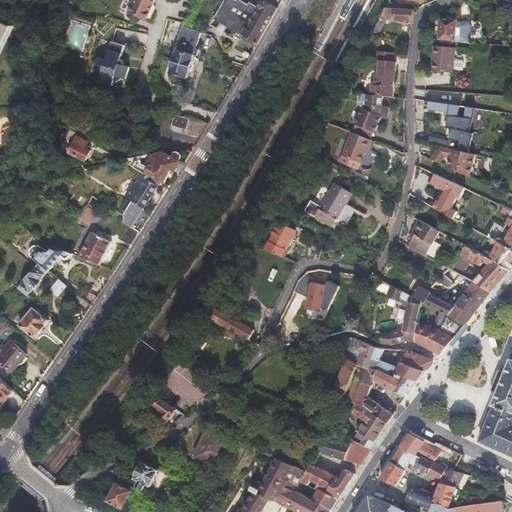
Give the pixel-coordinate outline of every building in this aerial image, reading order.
[(132,0),(127,12),(148,20),(156,0),(132,0)] [(240,39),(255,47),(272,17),(276,8),(262,1),(258,8),(260,9),(259,10),(245,3),(244,5),(235,0),(234,2),(231,0),(223,0),(212,19),(241,36),(240,39)] [(498,2),(496,9),(507,11),(508,4),(498,2)] [(411,21),(413,10),(384,8),(374,30),(378,32),(383,22),(385,22),(386,19),(411,21)] [(440,18),(437,39),(453,41),(467,42),(469,25),(467,23),(455,21),(455,20),(440,18)] [(0,21),(0,45),(9,26),(0,21)] [(197,50),(202,34),(202,33),(190,30),(185,46),(178,44),(169,73),(187,78),(194,56),(197,57),(199,51),(197,50)] [(111,45),(96,41),(86,81),(100,85),(101,82),(104,82),(107,80),(115,82),(120,63),(113,61),(111,58),(108,56),(111,45)] [(435,70),(453,72),(453,70),(454,59),(455,48),(434,46),(432,60),(436,61),(435,70)] [(372,95),(382,96),(392,97),(396,62),(393,61),(394,53),(377,50),(376,59),(380,59),(377,77),(375,77),(374,83),(371,83),(370,95),(372,95)] [(463,60),(454,59),(453,70),(464,70),(465,62),(463,60)] [(346,87),(343,94),(353,94),(352,83),(348,83),(346,87)] [(430,90),(430,101),(459,102),(460,91),(430,90)] [(370,95),(365,95),(365,106),(363,110),(360,109),(353,124),(373,133),(381,118),(387,118),(388,108),(381,107),(382,96),(372,95),(370,95)] [(469,133),(472,115),(471,108),(463,107),(462,118),(455,116),(456,106),(425,101),(423,108),(444,112),(444,115),(448,116),(446,127),(451,129),(469,133)] [(173,117),(170,127),(184,130),(186,121),(173,117)] [(428,137),(427,144),(441,147),(453,150),(469,153),(473,134),(469,133),(451,129),(448,141),(428,137)] [(371,141),(352,133),(343,156),(359,163),(363,154),(365,149),(367,150),(371,141)] [(79,137),(71,150),(87,160),(93,151),(87,148),(90,143),(79,137)] [(441,147),(435,155),(431,160),(440,164),(444,158),(450,160),(453,150),(441,147)] [(450,160),(449,168),(471,177),(476,155),(469,153),(453,150),(450,160)] [(142,171),(160,181),(164,183),(169,173),(167,172),(170,168),(177,172),(183,163),(179,160),(181,157),(176,151),(174,151),(171,156),(163,152),(154,152),(150,160),(149,160),(146,166),(140,162),(141,160),(140,155),(131,157),(119,160),(139,170),(142,171)] [(127,224),(138,232),(147,218),(150,214),(143,209),(160,181),(142,171),(137,178),(135,182),(136,183),(129,195),(134,198),(124,214),(124,222),(127,224)] [(438,199),(434,207),(456,218),(460,210),(455,207),(460,197),(462,198),(467,189),(437,173),(433,182),(446,189),(441,200),(438,199)] [(338,221),(336,220),(345,205),(347,207),(353,196),(336,185),(322,209),(311,202),(306,212),(334,229),(338,221)] [(158,195),(161,197),(166,190),(162,188),(158,195)] [(345,205),(336,220),(338,221),(347,207),(345,205)] [(87,207),(79,219),(89,224),(96,213),(87,207)] [(498,238),(496,242),(502,245),(511,250),(511,220),(509,219),(506,224),(511,227),(511,229),(505,241),(498,238)] [(440,233),(419,221),(411,234),(415,236),(408,247),(426,257),(440,233)] [(276,222),(263,248),(281,256),(293,230),(276,222)] [(118,238),(129,246),(138,232),(127,224),(121,234),(118,238)] [(89,234),(99,237),(101,232),(92,228),(89,234)] [(80,257),(98,265),(100,265),(109,241),(99,237),(89,234),(80,256),(80,257)] [(486,252),(483,256),(511,271),(511,269),(511,250),(502,245),(496,242),(492,240),(490,244),(496,247),(491,255),(486,252)] [(31,255),(40,263),(50,252),(38,246),(38,247),(34,247),(31,251),(31,255)] [(54,246),(53,248),(50,252),(40,263),(50,272),(55,266),(58,269),(66,260),(68,262),(71,260),(74,254),(54,246)] [(473,283),(493,294),(509,273),(511,271),(483,256),(465,246),(460,256),(484,269),(473,283)] [(450,256),(447,262),(454,267),(458,260),(450,256)] [(19,288),(29,297),(50,272),(40,263),(19,288)] [(100,265),(98,265),(95,273),(108,278),(113,271),(100,265)] [(246,268),(241,266),(237,272),(242,275),(246,268)] [(382,271),(378,279),(385,283),(389,275),(382,271)] [(442,275),(437,280),(446,288),(451,283),(442,275)] [(333,309),(340,283),(330,281),(329,284),(304,277),(300,291),(311,294),(306,314),(320,318),(323,306),(333,309)] [(59,299),(69,288),(61,281),(51,292),(59,299)] [(465,294),(481,306),(492,293),(473,283),(465,294)] [(382,333),(380,343),(393,344),(406,341),(413,341),(417,323),(421,301),(412,296),(392,286),(387,297),(396,301),(398,298),(408,303),(403,330),(395,329),(394,334),(382,333)] [(417,286),(412,296),(421,301),(449,316),(466,324),(475,314),(457,304),(454,307),(436,298),(429,294),(429,293),(417,286)] [(457,304),(475,314),(475,313),(481,306),(465,294),(457,304)] [(79,308),(85,313),(89,306),(77,295),(70,304),(75,309),(79,308)] [(33,307),(19,324),(33,337),(48,320),(33,307)] [(207,318),(250,339),(255,329),(213,309),(207,318)] [(417,323),(413,341),(440,356),(466,324),(449,316),(439,331),(431,327),(417,323)] [(351,341),(350,337),(330,341),(331,346),(351,341)] [(376,370),(376,368),(379,360),(383,349),(378,349),(358,339),(355,348),(364,351),(358,364),(361,366),(376,370)] [(316,349),(331,346),(330,341),(317,344),(315,344),(316,349)] [(12,342),(0,358),(0,360),(14,370),(20,361),(22,362),(27,355),(25,354),(26,352),(12,342)] [(349,361),(358,364),(364,351),(355,348),(354,348),(352,347),(349,349),(344,359),(349,361)] [(285,359),(290,349),(278,352),(274,354),(285,359)] [(402,361),(424,371),(431,361),(409,351),(407,353),(404,359),(402,361)] [(379,360),(376,368),(418,381),(424,371),(402,361),(404,359),(400,358),(395,365),(379,360)] [(347,394),(358,364),(349,361),(337,390),(347,394)] [(511,362),(510,369),(508,372),(499,369),(493,387),(502,390),(496,406),(483,441),(505,449),(503,452),(511,456),(511,362)] [(418,381),(376,368),(376,370),(361,366),(356,380),(371,386),(376,381),(395,391),(393,394),(400,397),(397,402),(401,405),(414,386),(418,381)] [(14,390),(0,376),(0,403),(6,397),(7,398),(14,390)] [(357,404),(388,424),(394,415),(366,398),(368,393),(371,386),(356,380),(348,400),(357,404)] [(156,394),(148,405),(152,409),(155,406),(164,413),(161,417),(168,423),(178,411),(156,394)] [(342,460),(359,465),(388,424),(357,404),(348,400),(345,410),(351,414),(352,412),(362,418),(366,421),(360,430),(356,435),(363,440),(361,444),(355,440),(352,445),(342,460)] [(366,421),(362,418),(356,427),(360,430),(366,421)] [(312,436),(305,432),(300,441),(317,450),(322,441),(312,436)] [(455,469),(463,456),(447,448),(436,443),(434,444),(411,432),(402,446),(436,464),(437,462),(444,450),(452,455),(447,464),(449,465),(452,467),(451,468),(455,469)] [(209,434),(198,456),(217,465),(228,443),(209,434)] [(322,441),(317,450),(315,453),(342,460),(352,445),(322,440),(322,441)] [(436,464),(402,446),(392,460),(407,468),(408,467),(418,471),(419,468),(439,477),(443,479),(448,468),(446,467),(443,465),(437,462),(436,464)] [(254,486),(253,487),(256,489),(274,496),(295,506),(306,511),(329,511),(331,510),(311,500),(295,492),(282,485),(293,466),(277,458),(260,489),(254,486)] [(407,468),(392,460),(381,478),(397,485),(407,468)] [(159,470),(142,463),(135,479),(140,481),(138,485),(144,489),(147,484),(152,486),(159,470)] [(319,490),(338,500),(353,475),(345,471),(344,472),(341,470),(338,475),(341,477),(340,479),(336,478),(309,465),(306,471),(300,482),(307,485),(310,480),(317,484),(315,488),(319,490)] [(282,485),(295,492),(300,482),(306,471),(293,466),(282,485)] [(463,472),(455,469),(451,468),(451,469),(448,468),(443,479),(445,480),(444,483),(458,487),(463,472)] [(137,485),(121,477),(108,500),(124,509),(137,485)] [(457,490),(458,487),(444,483),(441,482),(434,498),(433,502),(450,508),(455,494),(467,498),(469,494),(457,490)] [(253,487),(252,490),(254,491),(242,511),(306,511),(295,506),(274,496),(256,489),(253,487)] [(472,506),(450,508),(433,502),(434,498),(430,496),(431,494),(420,488),(419,491),(410,487),(407,499),(426,504),(425,508),(435,511),(490,511),(504,510),(503,502),(501,502),(488,504),(482,504),(476,505),(473,505),(472,506)] [(311,500),(331,510),(335,504),(338,500),(319,490),(315,495),(312,493),(309,497),(312,499),(311,500)] [(390,511),(393,505),(371,495),(358,511),(390,511)]
